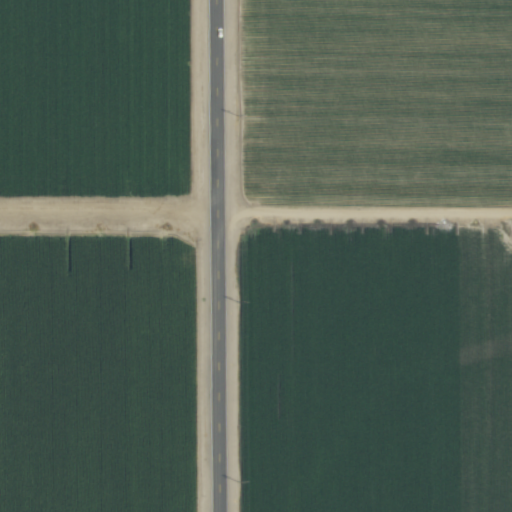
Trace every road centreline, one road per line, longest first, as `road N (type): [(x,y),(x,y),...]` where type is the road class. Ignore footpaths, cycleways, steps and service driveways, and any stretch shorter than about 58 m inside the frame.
road 1 (residential): [(215,511),(208,0)]
road 2 (track): [(212,217),(511,214)]
